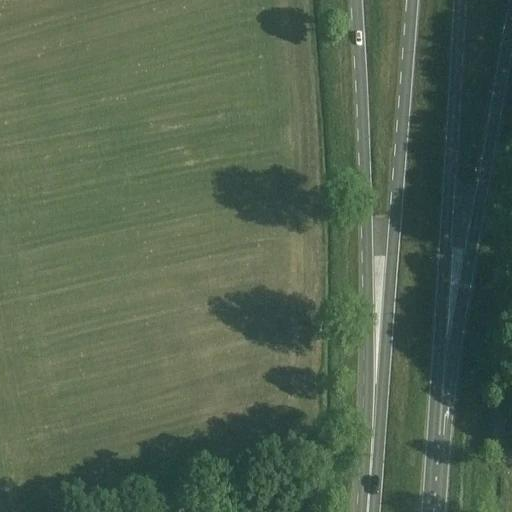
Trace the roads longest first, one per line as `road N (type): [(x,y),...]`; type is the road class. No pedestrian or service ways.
road 1 (primary): [(412,0),(375,424)]
road 2 (primary): [(356,0),(375,424)]
road 3 (primary): [(434,393),(460,0)]
road 4 (primary): [(434,393),(511,34)]
